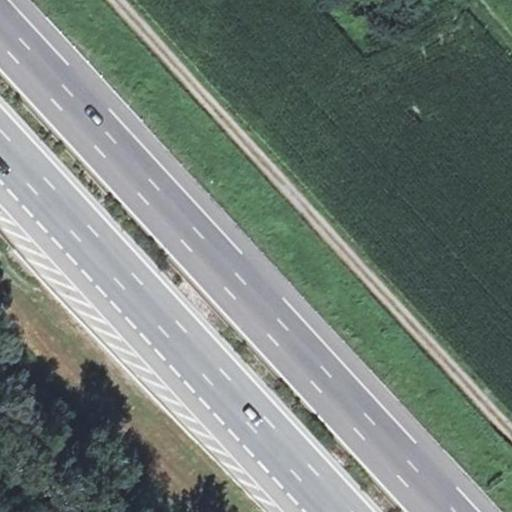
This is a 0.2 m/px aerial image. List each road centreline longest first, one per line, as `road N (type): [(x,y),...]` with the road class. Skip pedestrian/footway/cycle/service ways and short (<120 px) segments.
road 1 (motorway): [(449,511),(0,24)]
road 2 (track): [(511,432),(120,0)]
road 3 (motorway): [(0,141),(339,511)]
